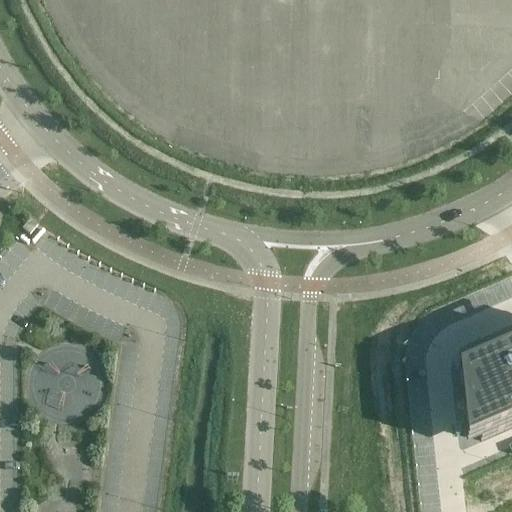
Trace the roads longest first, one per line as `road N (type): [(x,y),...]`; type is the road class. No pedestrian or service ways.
road 1 (tertiary): [(0,70),(34,117),(96,175),(161,214),(233,238)]
road 2 (tertiary): [(297,511),(312,287),(325,265),(358,244)]
road 3 (tertiary): [(233,238),(259,263),(264,283),(255,511)]
road 4 (tertiary): [(358,244),(431,226),(511,186)]
road 5 (tertiary): [(233,238),(358,244)]
